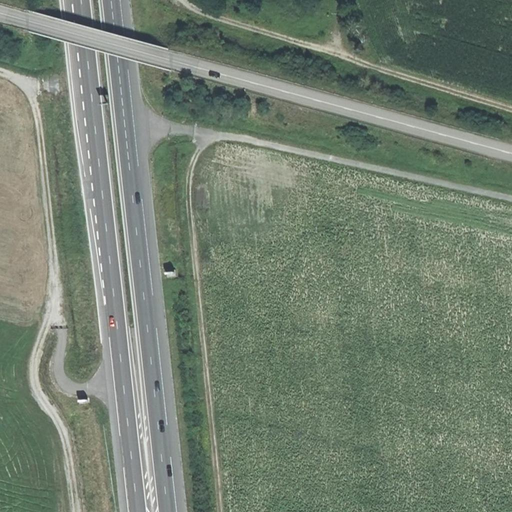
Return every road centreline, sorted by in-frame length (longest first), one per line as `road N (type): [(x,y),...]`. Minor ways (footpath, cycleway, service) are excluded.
road 1 (motorway): [(75,0),(137,511)]
road 2 (motorway): [(167,511),(110,0)]
road 3 (tertiary): [(27,20),(511,153)]
road 4 (track): [(25,83),(34,99),(52,291),(28,368),(35,395),(56,420),(76,511)]
road 5 (track): [(219,511),(190,197),(191,167),(203,144),(221,134)]
road 6 (track): [(511,111),(206,15),(184,0)]
road 7 (track): [(195,130),(511,198)]
